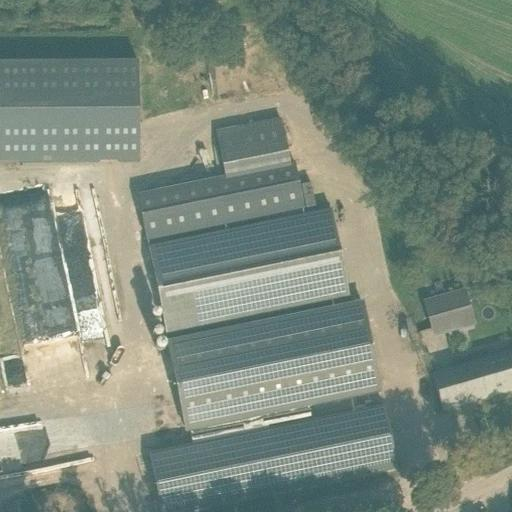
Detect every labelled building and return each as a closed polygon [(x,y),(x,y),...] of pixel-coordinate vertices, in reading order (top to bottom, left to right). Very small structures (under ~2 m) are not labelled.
[(136,63),(0,64),(0,164),(137,163),(136,63)] [(293,164),(136,197),(145,239),(302,206),(293,164)] [(49,210),(12,217),(42,385),(84,377),(78,346),(74,347),(49,210)] [(348,297),(330,212),(147,249),(164,334),(348,297)] [(423,302),(431,330),(471,318),(463,291),(423,302)] [(185,430),(379,390),(362,306),(168,346),(185,430)] [(9,387),(28,381),(21,356),(2,361),(9,387)] [(511,359),(456,376),(465,408),(494,400),(495,405),(511,399),(511,359)] [(383,412),(148,460),(158,511),(197,511),(396,472),(383,412)]
